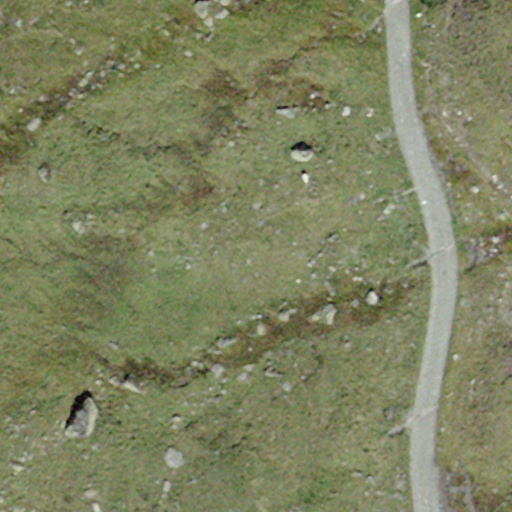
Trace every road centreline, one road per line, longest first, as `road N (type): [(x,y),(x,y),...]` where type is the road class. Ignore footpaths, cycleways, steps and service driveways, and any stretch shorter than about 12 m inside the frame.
road 1 (track): [(420,511),(425,409),(447,270),(411,129)]
road 2 (track): [(411,129),(399,0)]
